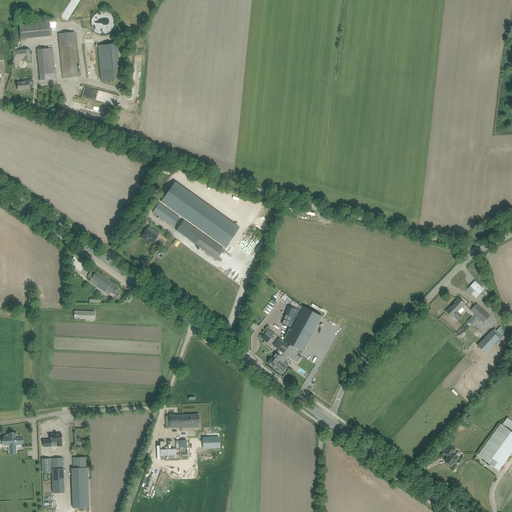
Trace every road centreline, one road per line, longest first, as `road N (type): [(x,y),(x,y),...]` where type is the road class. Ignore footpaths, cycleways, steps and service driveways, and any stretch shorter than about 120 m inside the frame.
road 1 (track): [(477,252),(319,209),(45,114)]
road 2 (unclassified): [(327,421),(358,370),(477,252),(511,235)]
road 3 (secondary): [(196,325),(0,185)]
road 4 (unclassified): [(163,410),(0,423)]
road 5 (secondary): [(327,421),(196,325)]
road 6 (secondary): [(454,511),(327,421)]
